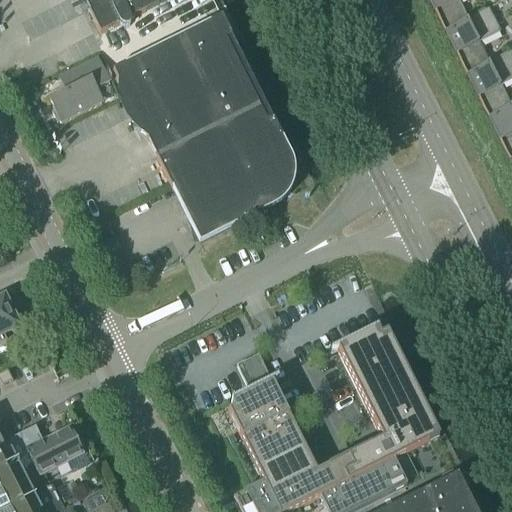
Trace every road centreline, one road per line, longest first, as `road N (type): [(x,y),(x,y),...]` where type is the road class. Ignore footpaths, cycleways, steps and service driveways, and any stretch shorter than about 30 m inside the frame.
road 1 (unclassified): [(111,355),(398,206)]
road 2 (unclassified): [(111,355),(0,132)]
road 3 (primary): [(398,206),(511,427)]
road 4 (primary): [(296,0),(398,206)]
road 5 (primary): [(456,176),(367,0)]
road 6 (unclassified): [(190,511),(111,355)]
road 7 (primary): [(511,287),(456,176)]
